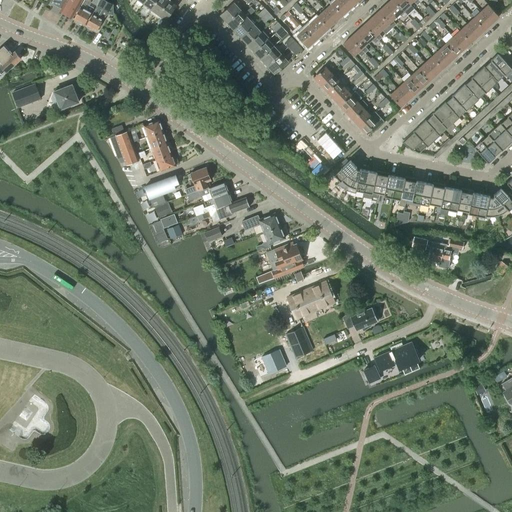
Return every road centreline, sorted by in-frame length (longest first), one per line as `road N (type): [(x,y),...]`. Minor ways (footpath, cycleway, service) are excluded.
road 1 (unclassified): [(439,295),(335,231),(139,89)]
road 2 (unclassified): [(193,511),(190,443),(153,369),(84,295),(0,246)]
road 3 (residential): [(367,149),(498,32)]
road 4 (residential): [(367,149),(490,177),(511,157)]
road 5 (unclassified): [(139,89),(79,53),(0,22)]
road 6 (residential): [(202,9),(270,86),(297,72)]
